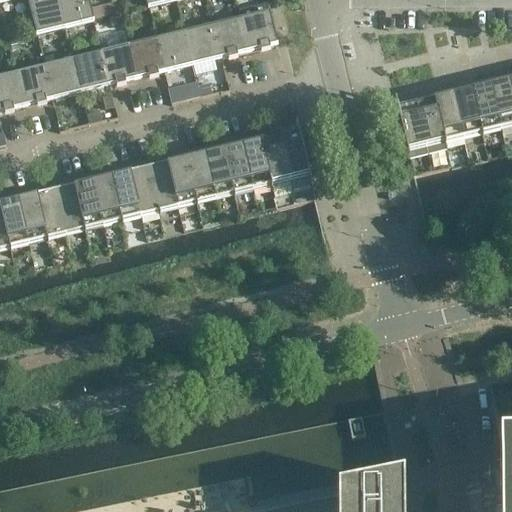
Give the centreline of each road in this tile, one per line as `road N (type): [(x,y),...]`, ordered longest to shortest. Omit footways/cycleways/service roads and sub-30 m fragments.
road 1 (unclassified): [(0,427),(398,326)]
road 2 (residential): [(339,83),(0,162)]
road 3 (residential): [(398,326),(339,83)]
